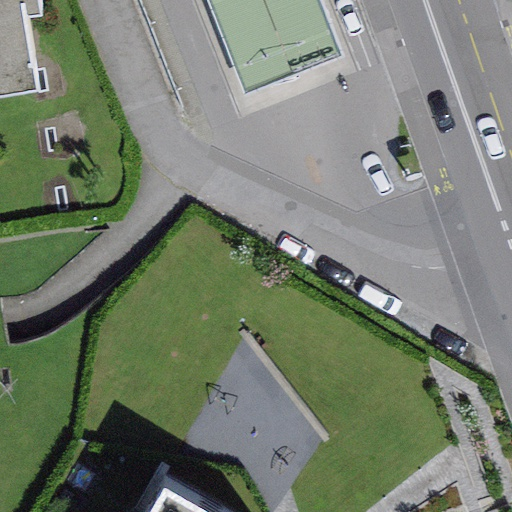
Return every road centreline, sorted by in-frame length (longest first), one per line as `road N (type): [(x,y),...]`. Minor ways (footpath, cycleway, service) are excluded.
road 1 (residential): [(511,244),(456,264),(416,267),(197,172),(156,125),(105,0)]
road 2 (secondary): [(511,200),(441,0)]
